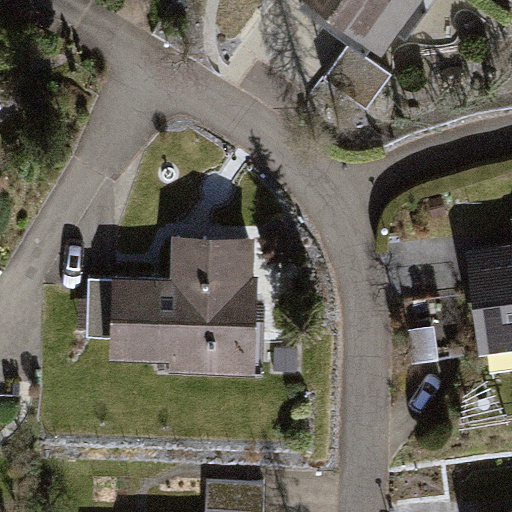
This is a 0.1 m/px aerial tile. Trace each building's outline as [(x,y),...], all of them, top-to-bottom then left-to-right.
[(314,0),(384,51),(421,0),(314,0)] [(371,105),(394,70),(349,41),(326,77),(371,105)] [(511,219),(511,242),(468,247),(481,352),(511,348),(511,218),(511,219)] [(285,228),(259,237),(268,264),(295,254),(285,228)] [(172,276),(113,274),(113,278),(89,277),(87,334),(112,334),(111,355),(171,357),(171,368),(256,370),(259,273),(254,273),(255,236),(173,233),(172,276)] [(298,348),(275,347),(274,370),(298,371),(298,348)] [(208,479),(206,511),(263,511),(264,481),(208,479)]
